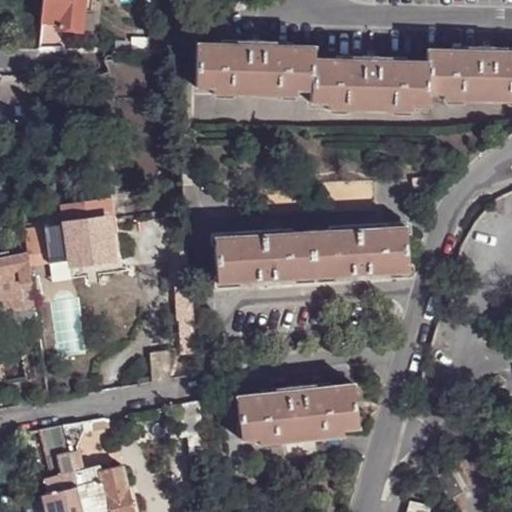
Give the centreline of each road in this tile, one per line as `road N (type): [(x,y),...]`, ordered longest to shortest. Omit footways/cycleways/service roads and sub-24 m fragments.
road 1 (residential): [(367,511),(452,204),(474,173),(511,149)]
road 2 (residential): [(511,14),(330,9),(305,0)]
road 3 (residential): [(0,421),(193,388)]
road 4 (unknown): [(424,298),(236,306)]
